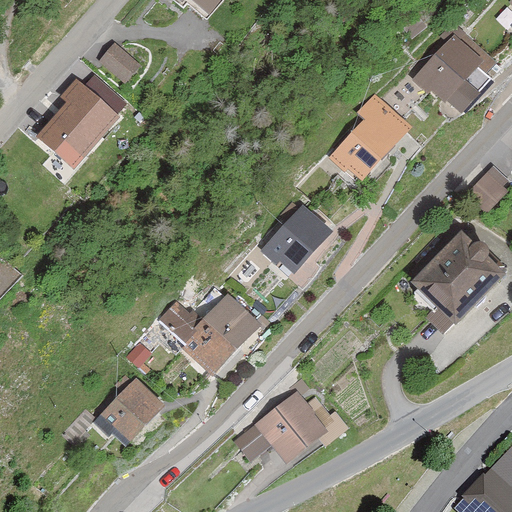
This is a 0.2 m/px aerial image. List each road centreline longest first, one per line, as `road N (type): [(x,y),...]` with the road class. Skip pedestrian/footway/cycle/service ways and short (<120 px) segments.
road 1 (residential): [(511,108),(307,333),(114,511)]
road 2 (residential): [(249,511),(511,368)]
road 3 (residential): [(0,127),(114,0)]
road 4 (residential): [(425,511),(511,402)]
